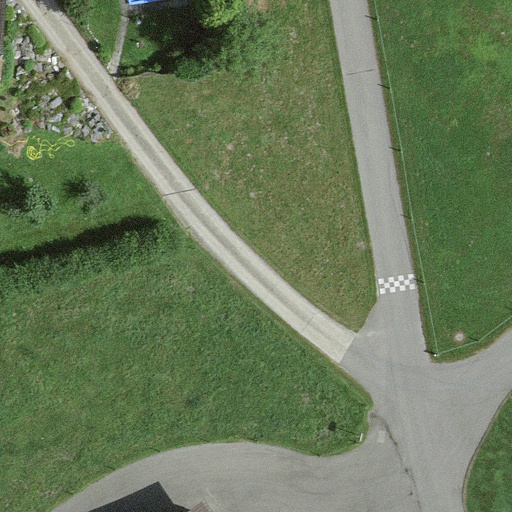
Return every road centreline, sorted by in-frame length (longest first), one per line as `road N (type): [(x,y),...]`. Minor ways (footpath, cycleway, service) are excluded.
road 1 (track): [(38,0),(268,290),(413,397)]
road 2 (tertiary): [(443,511),(413,397),(347,0)]
road 3 (track): [(511,353),(424,439)]
